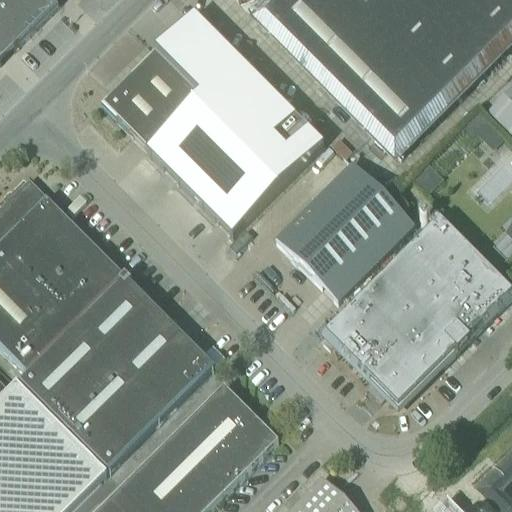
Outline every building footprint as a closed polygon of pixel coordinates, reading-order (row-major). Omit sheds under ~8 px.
[(0,0),(0,69),(57,11),(58,10),(47,0),(0,0)] [(511,0),(283,0),(258,25),(394,162),(511,45),(511,0)] [(147,157),(148,158),(232,243),(323,152),(193,22),(155,60),(199,105),(147,157)] [(116,99),(103,112),(117,126),(133,142),(139,149),(147,157),(199,105),(155,60),(116,99)] [(511,94),(489,118),(511,141),(511,94)] [(414,233),(352,171),(276,247),(338,309),(414,233)] [(425,174),(413,184),(428,199),(443,184),(434,175),(430,178),(425,174)] [(20,389),(107,477),(212,373),(129,289),(131,286),(125,280),(122,282),(45,205),(47,204),(29,186),(0,214),(0,352),(28,380),(20,389)] [(428,225),(428,224),(428,223),(427,222),(427,221),(426,221),(425,220),(423,219),(421,220),(420,221),(419,222),(418,223),(418,224),(418,225),(418,226),(419,227),(420,228),(421,229),(422,229),(423,229),(424,229),(425,229),(426,229),(426,228),(427,228),(427,227),(428,226),(428,225)] [(421,240),(320,340),(398,418),(425,391),(443,372),(511,305),(497,290),(439,232),(433,227),(421,240)] [(0,511),(75,511),(107,481),(22,396),(14,404),(8,398),(0,389),(0,511)] [(213,511),(278,448),(225,395),(223,393),(104,511),(213,511)] [(359,402),(350,411),(358,419),(367,410),(359,402)] [(350,511),(323,485),(295,511),(350,511)]
